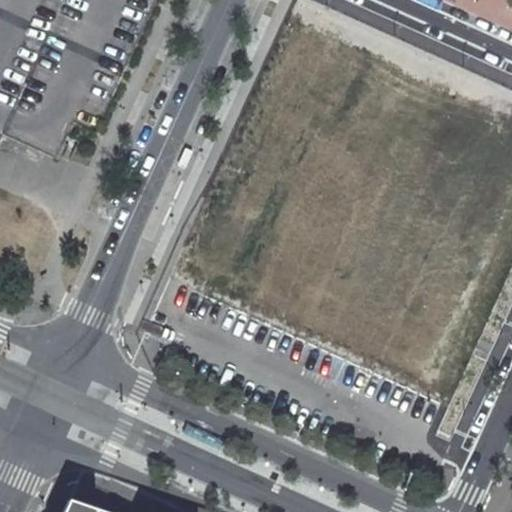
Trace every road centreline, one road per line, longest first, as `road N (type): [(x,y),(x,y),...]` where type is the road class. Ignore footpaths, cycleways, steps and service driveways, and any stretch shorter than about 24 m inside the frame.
road 1 (primary): [(224,0),(47,395)]
road 2 (tertiary): [(402,511),(131,385),(47,395)]
road 3 (unknown): [(169,267),(501,424)]
road 4 (tertiary): [(47,395),(98,458),(218,511)]
road 5 (unknown): [(0,102),(33,117),(53,110),(109,0)]
road 6 (residential): [(392,0),(511,53)]
road 7 (primary): [(47,395),(0,511)]
road 8 (unclassified): [(459,511),(511,402)]
